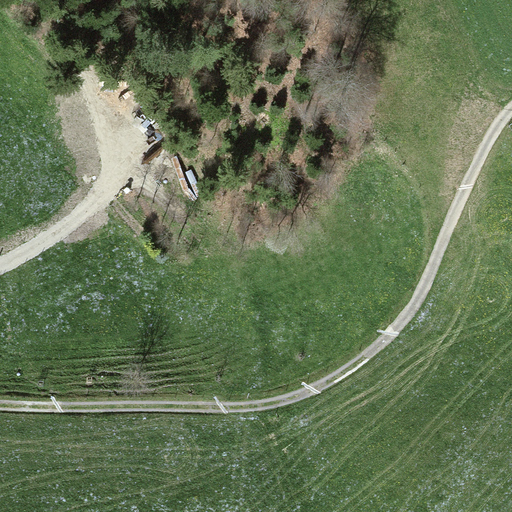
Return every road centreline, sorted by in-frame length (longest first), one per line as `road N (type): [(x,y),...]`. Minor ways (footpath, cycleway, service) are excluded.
road 1 (track): [(0,402),(250,405),(331,379),(402,316),(483,149),(511,111)]
road 2 (track): [(0,263),(47,239),(105,188),(110,164),(92,89)]
